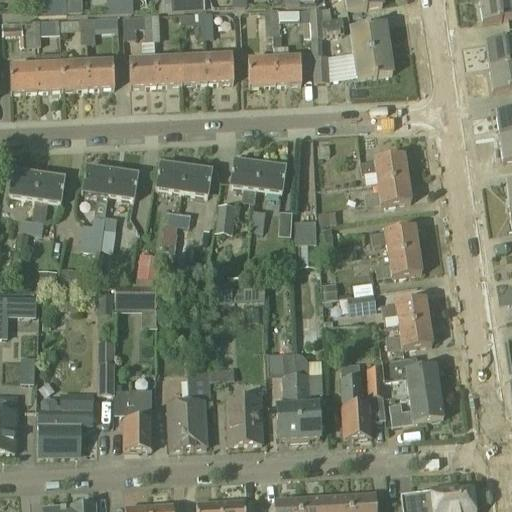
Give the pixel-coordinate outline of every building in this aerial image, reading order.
[(51,0),(52,12),(67,11),(66,0),(51,0)] [(106,20),(120,19),(120,18),(119,18),(118,12),(121,12),(121,6),(119,6),(119,4),(117,0),(104,0),(106,5),(105,5),(106,20)] [(200,0),(184,1),(171,2),(171,3),(173,3),(173,9),(171,9),(171,15),(172,15),(172,16),(185,16),(204,15),(202,0),(200,0)] [(231,0),(232,14),(246,13),(245,0),(231,0)] [(299,6),(298,0),(283,0),(285,11),(299,10),(299,6)] [(344,0),(347,17),(382,12),(379,0),(344,0)] [(482,28),(511,23),(511,0),(500,0),(479,3),(482,28)] [(171,3),(171,2),(157,3),(158,17),(172,16),(172,15),(171,15),(171,9),(173,9),(173,3),(171,3)] [(120,18),(120,19),(133,19),(132,4),(119,4),(119,6),(121,6),(121,12),(118,12),(119,18),(120,18)] [(321,14),(309,14),(310,44),(322,44),(321,14)] [(265,42),(279,42),(278,15),(263,16),(265,42)] [(198,46),(213,45),(212,18),(197,19),(198,46)] [(144,49),(160,48),(158,21),(143,21),(144,49)] [(135,35),(142,35),(141,22),(122,23),(123,46),(136,45),(135,35)] [(94,50),(94,42),(93,25),(93,24),(78,25),(79,37),(80,51),(85,51),(94,50)] [(322,27),(322,44),(332,43),(340,42),(343,41),(341,25),(331,26),(322,27)] [(24,27),(25,40),(25,54),(41,54),(40,39),(39,27),(24,27)] [(22,42),(22,40),(22,28),(1,29),(2,43),(22,42)] [(354,60),(388,55),(384,30),(350,35),(354,60)] [(489,72),(511,68),(511,43),(485,47),(489,72)] [(86,68),(88,95),(114,94),(110,67),(95,67),(94,50),(85,51),(86,68)] [(388,55),(354,60),(358,85),(392,80),(388,55)] [(207,89),(233,88),(232,62),(206,63),(207,89)] [(313,89),(330,88),(328,62),(312,63),(313,89)] [(207,89),(206,63),(181,65),(182,90),(207,89)] [(275,91),(301,90),(300,63),(274,65),(275,91)] [(182,90),(181,65),(155,66),(156,92),(182,90)] [(275,91),(274,65),(247,66),(249,93),(275,91)] [(156,92),(155,66),(129,67),(130,93),(156,92)] [(88,95),(86,68),(61,69),(63,97),(88,95)] [(492,97),(511,94),(511,68),(489,72),(492,97)] [(63,97),(61,69),(35,71),(37,98),(63,97)] [(37,98),(35,71),(9,72),(11,99),(37,98)] [(499,142),(511,140),(511,115),(496,118),(499,142)] [(511,140),(499,142),(503,167),(511,165),(511,140)] [(365,190),(377,189),(407,185),(404,161),(373,165),(374,168),(360,170),(361,180),(364,180),(365,190)] [(254,211),(256,196),(260,170),(234,166),(230,192),(242,194),(240,209),(254,211)] [(181,199),(185,173),(160,169),(156,195),(181,199)] [(285,173),(260,170),(256,196),(282,199),(285,173)] [(107,202),(108,203),(112,176),(87,173),(83,199),(96,201),(95,208),(106,210),(107,202)] [(211,176),(185,173),(181,199),(207,202),(211,176)] [(35,206),(38,180),(13,176),(9,202),(35,206)] [(134,206),(138,180),(112,176),(108,203),(134,206)] [(64,184),(38,180),(35,206),(60,210),(64,184)] [(380,212),(410,208),(407,185),(377,189),(378,198),(365,200),(367,213),(380,212)] [(232,242),(235,213),(217,211),(213,240),(232,242)] [(263,238),(265,219),(240,216),(238,235),(263,238)] [(155,239),(173,241),(174,231),(187,233),(189,221),(166,218),(165,229),(156,227),(155,239)] [(291,243),(292,219),(279,218),(278,243),(291,243)] [(79,256),(100,259),(102,245),(103,235),(105,223),(93,222),(92,232),(82,231),(79,256)] [(105,223),(103,235),(115,237),(117,225),(105,223)] [(17,237),(29,239),(31,227),(19,225),(17,237)] [(317,250),(316,225),(295,226),(296,251),(317,250)] [(43,229),(31,227),(29,239),(41,241),(43,229)] [(173,241),(172,252),(187,254),(190,234),(187,233),(174,231),(173,241)] [(387,261),(418,256),(414,232),(384,237),(384,239),(371,241),(373,251),(386,249),(387,261)] [(391,285),(421,281),(418,256),(387,261),(389,270),(375,272),(377,285),(390,283),(391,285)] [(139,258),(137,283),(159,285),(161,260),(139,258)] [(231,306),(230,287),(207,289),(208,307),(231,306)] [(156,291),(113,292),(113,311),(156,310),(156,291)] [(56,297),(56,317),(76,317),(76,297),(56,297)] [(98,320),(114,319),(113,300),(97,300),(98,320)] [(375,316),(373,300),(353,302),(346,303),(348,316),(348,319),(375,316)] [(398,333),(428,328),(425,305),(395,309),(395,311),(381,313),(383,322),(397,320),(398,333)] [(9,323),(9,345),(0,344),(0,358),(19,359),(19,331),(36,331),(36,323),(9,323)] [(402,356),(431,352),(428,328),(398,333),(400,342),(386,344),(387,355),(388,357),(398,355),(402,355),(402,356)] [(97,401),(114,401),(113,360),(97,360),(97,401)] [(282,381),(284,413),(276,413),(278,447),(299,445),(294,360),(266,362),(268,382),(282,381)] [(294,360),(299,445),(319,444),(318,409),(310,410),(310,401),(324,400),(322,380),(308,381),(308,371),(308,369),(307,367),(306,365),(304,363),(303,362),(301,361),(298,360),(297,360),(294,360)] [(33,366),(22,365),(21,389),(33,389),(33,366)] [(369,404),(383,402),(380,371),(366,373),(369,404)] [(408,403),(439,399),(435,371),(405,376),(408,403)] [(188,380),(190,409),(166,410),(169,455),(207,453),(204,408),(210,408),(208,379),(188,380)] [(342,447),(371,446),(370,410),(361,410),(360,384),(340,385),(342,447)] [(150,427),(150,397),(130,397),(129,427),(124,427),(124,457),(150,457),(150,427)] [(391,433),(442,426),(439,399),(408,403),(410,416),(402,417),(402,411),(389,413),(391,433)] [(16,418),(1,418),(1,402),(0,401),(0,460),(15,460),(16,418)] [(37,460),(79,460),(79,431),(92,431),(92,402),(58,402),(58,412),(54,412),(54,404),(40,404),(40,416),(37,416),(37,460)] [(228,452),(262,451),(261,403),(227,404),(228,452)] [(473,511),(472,501),(460,502),(459,492),(431,495),(431,498),(400,501),(401,511),(473,511)] [(376,511),(376,501),(349,503),(349,511),(376,511)] [(349,511),(349,503),(325,504),(325,511),(349,511)]
